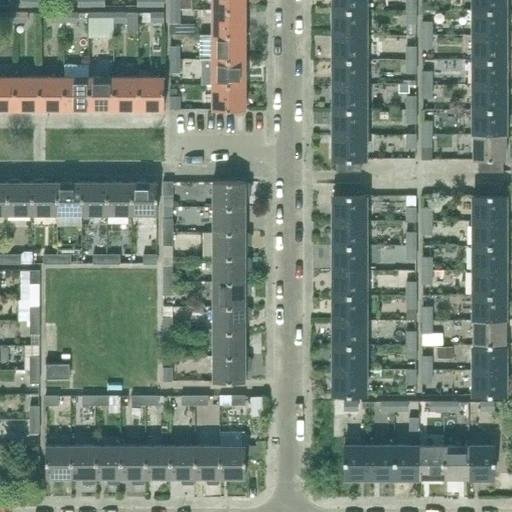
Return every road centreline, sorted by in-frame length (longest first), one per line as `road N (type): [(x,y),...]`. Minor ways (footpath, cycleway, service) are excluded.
road 1 (residential): [(285,511),(289,153)]
road 2 (residential): [(289,153),(289,0)]
